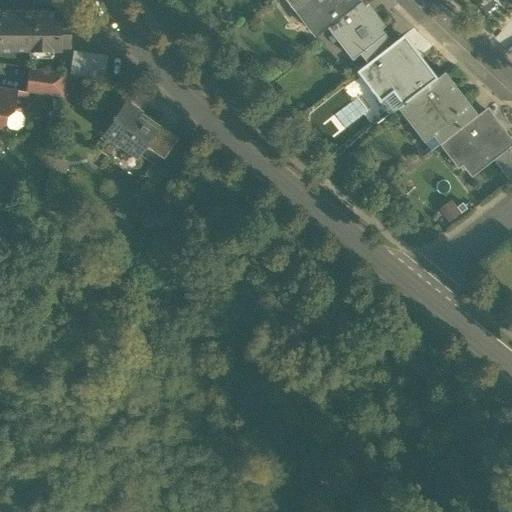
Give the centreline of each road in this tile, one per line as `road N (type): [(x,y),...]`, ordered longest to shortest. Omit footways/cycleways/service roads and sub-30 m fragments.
road 1 (tertiary): [(421,287),(151,58),(110,0)]
road 2 (tertiary): [(511,366),(421,287)]
